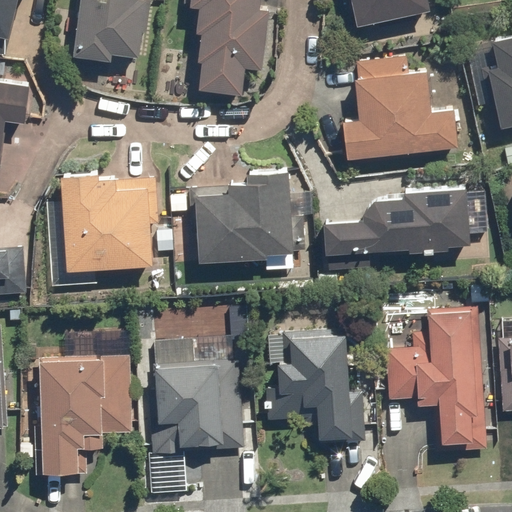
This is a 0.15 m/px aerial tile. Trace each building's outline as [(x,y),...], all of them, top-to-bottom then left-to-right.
[(0,0),(0,58),(2,58),(15,0),(0,0)] [(74,0),(68,54),(136,62),(144,0),(74,0)] [(180,0),(180,2),(196,4),(192,30),(198,30),(194,60),(199,61),(195,86),(238,92),(241,66),(259,68),(267,7),(257,5),(257,0),(180,0)] [(434,7),(432,0),(347,0),(353,24),(434,7)] [(511,31),(462,43),(476,104),(491,101),(497,126),(511,122),(511,31)] [(339,118),(343,157),(455,145),(451,106),(429,109),(424,67),(408,69),(406,53),(350,59),(356,116),(339,118)] [(0,136),(3,119),(21,121),(27,82),(0,78),(0,136)] [(186,184),(190,260),(291,255),(287,167),(243,170),(243,181),(186,184)] [(98,172),(57,174),(62,269),(150,264),(147,221),(157,221),(155,175),(98,177),(98,172)] [(468,243),(464,185),(382,191),(383,197),(370,198),(360,210),(360,217),(320,220),(324,271),(370,268),(368,250),(468,243)] [(0,292),(26,291),(24,246),(0,246),(0,292)] [(486,446),(476,302),(426,305),(427,329),(410,330),(411,344),(382,346),(385,396),(413,394),(414,404),(431,403),(434,450),(486,446)] [(317,442),(364,439),(361,389),(347,390),(344,325),(273,329),(276,383),(261,384),(263,419),(301,417),(301,422),(316,421),(317,442)] [(511,333),(495,335),(500,410),(511,409),(511,333)] [(192,335),(141,338),(149,455),(245,448),(239,356),(193,359),(192,335)] [(131,432),(129,353),(35,356),(38,423),(31,423),(32,473),(85,471),(84,447),(102,446),(101,433),(131,432)]
